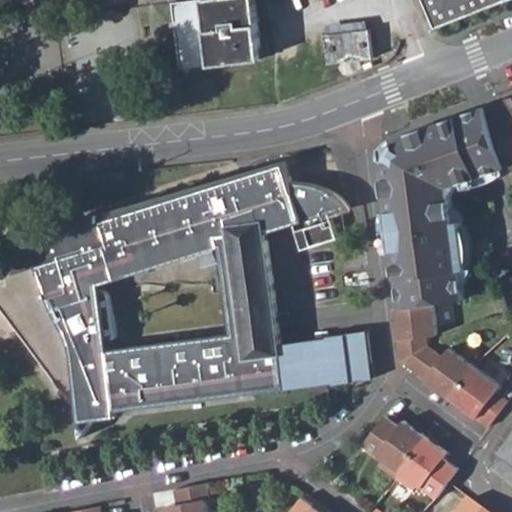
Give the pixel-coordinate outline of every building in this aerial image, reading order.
[(263,57),(255,0),(196,0),(194,0),(189,1),(196,67),(208,65),(212,64),(263,57)] [(427,0),(438,27),(506,0),(427,0)] [(189,1),(173,3),(182,69),(196,67),(189,1)] [(325,24),(327,34),(370,29),(369,19),(325,24)] [(372,57),(370,29),(327,34),(329,62),(372,57)] [(511,104),(511,105),(508,98),(485,106),(508,167),(511,175),(511,174),(511,104)] [(480,108),(449,119),(444,121),(433,124),(427,126),(386,139),(385,140),(383,144),(382,149),(382,154),(388,208),(390,226),(399,306),(435,301),(464,297),(461,270),(468,269),(462,219),(455,220),(452,195),(463,182),(500,169),(508,167),(485,106),(480,108)] [(32,258),(0,264),(0,305),(22,335),(26,332),(78,401),(79,411),(83,435),(95,417),(118,413),(118,407),(336,380),(336,381),(372,377),(366,331),(330,335),(331,338),(282,343),(267,232),(347,203),(346,200),(343,197),(341,194),(338,192),(325,184),(316,181),(309,179),(301,179),(288,180),(281,161),(238,174),(239,178),(224,181),(219,183),(201,189),(200,185),(98,218),(96,212),(65,224),(60,227),(60,228),(61,230),(63,231),(66,232),(68,241),(30,249),(32,258)] [(329,218),(292,231),(299,250),(337,236),(329,218)] [(399,306),(393,307),(401,360),(410,366),(428,343),(427,335),(436,334),(440,333),(438,324),(435,301),(399,306)] [(22,335),(79,411),(78,401),(26,332),(22,335)] [(445,357),(428,343),(410,366),(424,376),(452,397),(476,365),(453,348),(445,357)] [(498,390),(502,384),(476,365),(452,397),(491,425),(510,399),(498,390)] [(409,426),(389,411),(366,444),(386,459),(382,465),(397,476),(428,431),(413,420),(409,426)] [(445,444),(428,431),(397,476),(403,481),(414,489),(418,483),(438,498),(450,482),(462,466),(441,450),(445,444)] [(511,435),(492,463),(511,477),(511,435)] [(211,496),(208,483),(174,490),(176,502),(167,504),(168,511),(208,511),(206,497),(211,496)] [(328,511),(302,493),(287,511),(328,511)] [(491,511),(472,498),(461,511),(491,511)]
